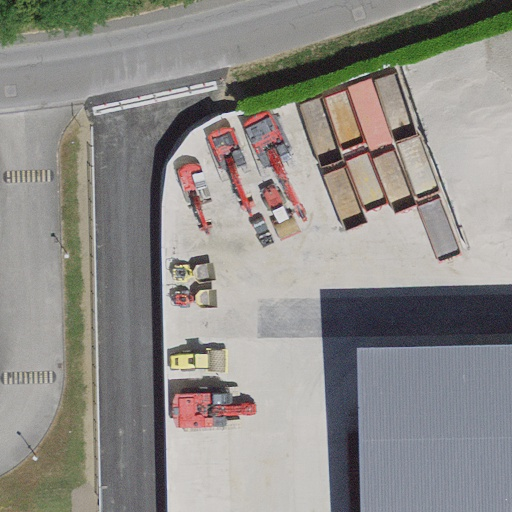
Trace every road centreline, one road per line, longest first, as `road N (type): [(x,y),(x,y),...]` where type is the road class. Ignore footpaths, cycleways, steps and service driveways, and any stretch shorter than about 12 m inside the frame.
road 1 (unclassified): [(350,0),(184,47),(0,81)]
road 2 (unknown): [(276,111),(315,187),(426,320),(511,313)]
